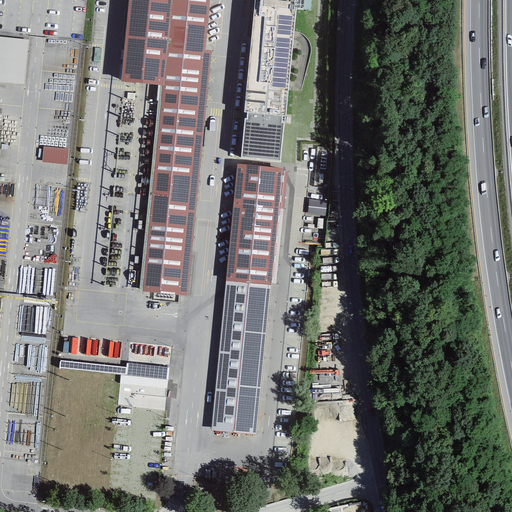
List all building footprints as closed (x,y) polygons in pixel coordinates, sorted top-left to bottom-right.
[(134,292),(181,297),(212,0),(121,0),(113,81),(156,85),(134,292)] [(254,0),(240,155),(281,158),(295,0),(254,0)] [(0,34),(0,80),(26,82),(30,37),(0,34)] [(45,143),(43,160),(68,162),(70,145),(45,143)] [(279,169),(234,165),(208,433),(254,437),(279,169)] [(309,211),(326,213),(327,199),(311,197),(309,211)] [(146,366),(169,368),(170,344),(148,343),(146,366)]
